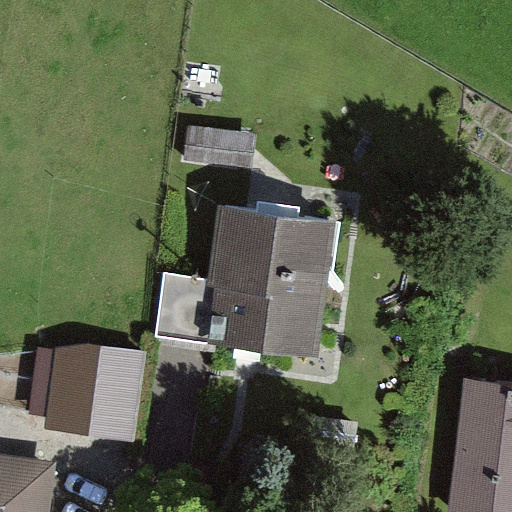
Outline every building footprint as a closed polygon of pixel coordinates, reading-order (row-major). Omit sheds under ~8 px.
[(253,162),(257,127),(190,120),(186,155),(253,162)] [(338,203),(224,188),(213,270),(206,329),(319,344),(338,203)] [(206,329),(213,270),(164,264),(157,324),(206,329)] [(511,511),(511,365),(470,360),(452,506),(511,511)] [(0,511),(50,511),(56,452),(0,446),(0,511)]
